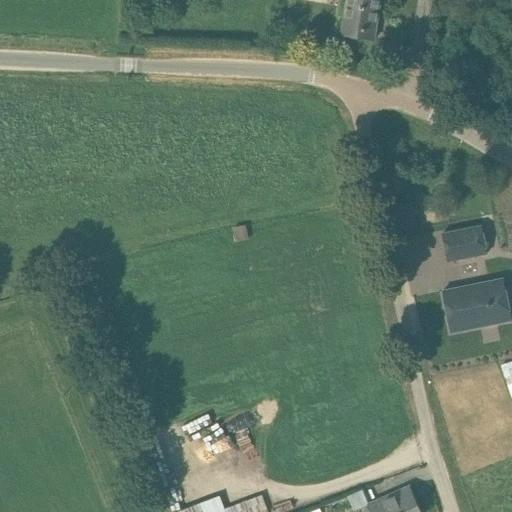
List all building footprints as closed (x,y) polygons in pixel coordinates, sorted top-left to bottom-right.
[(346,0),(342,35),(375,41),(380,0),(346,0)] [(434,213),(455,214),(456,204),(435,203),(434,213)] [(443,234),(449,262),(488,254),(482,226),(443,234)] [(511,321),(511,315),(505,279),(444,292),(452,333),(511,321)] [(511,362),(502,367),(511,396),(511,362)] [(420,511),(410,487),(369,504),(372,511),(420,511)] [(353,508),(370,503),(365,489),(349,494),(353,508)] [(226,507),(222,495),(177,511),(270,511),(264,494),(226,507)]
